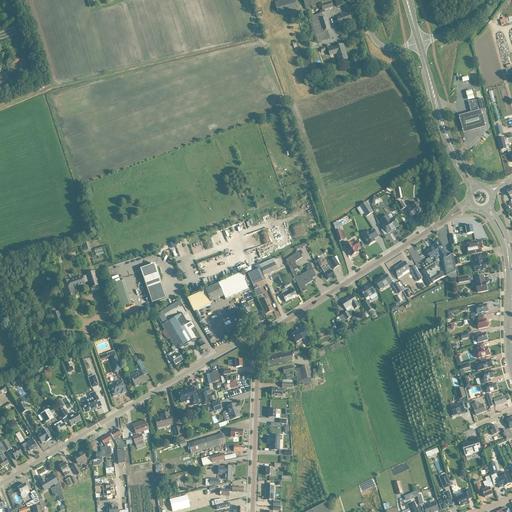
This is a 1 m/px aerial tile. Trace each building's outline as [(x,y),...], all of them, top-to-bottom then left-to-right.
[(281,0),(275,2),(278,13),(297,6),(295,0),(281,0)] [(303,0),(306,9),(321,5),(323,11),(325,10),(333,8),(330,0),(303,0)] [(338,17),(337,18),(339,25),(341,25),(352,21),(349,12),(340,14),(341,16),(338,17)] [(321,23),(320,23),(323,32),(324,32),(325,33),(331,31),(327,19),(321,21),(321,23)] [(19,23),(0,30),(0,41),(22,32),(19,23)] [(335,47),(328,49),(330,56),(337,54),(339,61),(348,59),(346,52),(345,53),(344,50),(345,50),(343,45),(335,47)] [(0,93),(12,89),(5,73),(0,74),(0,93)] [(475,100),(468,102),(471,112),(475,113),(479,112),(478,111),(482,110),(483,110),(485,109),(486,109),(483,99),(482,99),(480,100),(479,100),(475,101),(475,100)] [(480,109),(459,115),(464,132),(485,126),(480,109)] [(507,149),(510,148),(508,140),(504,140),(503,137),(503,138),(498,139),(501,151),(507,149)] [(401,210),(406,208),(402,201),(397,204),(401,210)] [(361,207),(357,209),(361,215),(365,213),(367,217),(373,212),(367,202),(360,206),(361,207)] [(412,208),(407,211),(411,217),(416,214),(417,215),(423,211),(418,203),(412,207),(412,208)] [(394,218),(394,219),(391,215),(390,214),(388,216),(387,216),(381,220),(384,225),(383,225),(388,234),(388,233),(392,231),(392,230),(399,226),(394,218)] [(474,233),(472,226),(459,228),(460,231),(466,230),(467,234),(474,233)] [(369,232),(363,236),(369,246),(375,242),(374,239),(379,237),(374,230),(370,232),(369,232)] [(92,249),(89,240),(82,242),(85,251),(92,249)] [(347,246),(346,247),(352,257),(352,256),(353,257),(355,255),(355,254),(358,252),(357,251),(361,248),(357,241),(353,244),(352,243),(351,244),(350,243),(347,245),(347,246)] [(483,248),(482,247),(482,248),(482,246),(482,245),(483,244),(483,243),(482,242),(481,241),(467,243),(468,246),(465,247),(466,256),(482,253),(481,249),(483,248)] [(443,260),(448,257),(444,251),(444,250),(440,243),(439,243),(438,242),(433,245),(434,247),(433,247),(434,248),(431,249),(426,251),(431,259),(434,256),(436,259),(440,257),(442,260),(443,260)] [(312,268),(308,271),(297,277),(295,271),(298,269),(295,262),(302,258),(298,252),(299,252),(298,251),(296,252),(296,253),(286,260),(294,279),(295,278),(301,293),(307,291),(303,284),(306,282),(307,284),(313,280),(312,279),(316,277),(312,268)] [(448,257),(443,260),(446,277),(448,275),(455,271),(456,271),(453,254),(448,257)] [(475,272),(482,271),(487,270),(485,262),(483,262),(482,260),(483,260),(482,254),(474,256),(475,264),(473,264),(475,272)] [(334,257),(328,261),(333,269),(340,265),(339,265),(340,264),(337,256),(334,258),(334,257)] [(321,258),(316,261),(320,268),(324,266),(325,267),(321,269),(328,279),(334,275),(328,266),(327,264),(325,259),(322,261),(321,258)] [(273,259),(260,265),(264,275),(278,269),(273,259)] [(405,262),(395,269),(396,272),(397,273),(395,274),(398,278),(402,275),(402,274),(409,269),(405,262)] [(156,268),(152,266),(140,270),(152,303),(166,298),(156,268)] [(422,279),(417,271),(414,266),(411,268),(414,274),(413,275),(418,282),(422,279)] [(251,282),(254,290),(256,297),(257,297),(258,300),(260,297),(259,295),(262,294),(259,288),(267,284),(260,269),(256,270),(248,274),(251,282)] [(86,276),(88,282),(90,288),(99,285),(96,277),(100,276),(98,271),(86,275),(86,276)] [(455,271),(448,275),(449,280),(456,279),(455,277),(458,277),(456,271),(455,271)] [(225,280),(205,289),(211,302),(215,300),(216,302),(220,300),(219,298),(224,296),(226,300),(248,289),(241,273),(227,279),(226,280),(225,280)] [(375,281),(380,290),(384,288),(392,283),(387,274),(381,278),(375,281)] [(88,282),(86,276),(82,277),(82,276),(70,280),(63,282),(65,289),(64,289),(66,298),(74,295),(72,287),(79,285),(80,286),(85,285),(84,283),(88,282)] [(478,293),(483,292),(488,291),(486,282),(484,282),(483,276),(475,278),(476,284),(478,293)] [(118,282),(124,306),(134,303),(128,280),(118,282)] [(282,294),(283,297),(282,297),(283,298),(286,302),(285,301),(290,298),(291,299),(296,296),(294,292),(293,289),(291,286),(289,282),(283,285),(285,289),(287,288),(288,291),(286,292),(282,294)] [(401,289),(398,283),(393,286),(399,294),(403,292),(402,291),(401,289)] [(370,284),(366,287),(367,287),(361,291),(363,295),(366,299),(369,296),(369,297),(376,293),(373,288),(370,284)] [(204,290),(187,298),(194,312),(196,317),(199,323),(202,322),(199,316),(197,310),(211,304),(204,290)] [(357,302),(353,295),(346,299),(347,301),(342,303),(346,309),(352,305),(355,310),(360,306),(357,302)] [(109,304),(107,299),(99,302),(100,306),(102,305),(105,313),(111,311),(109,305),(110,305),(110,303),(109,304)] [(268,299),(260,302),(266,314),(273,311),(268,299)] [(363,304),(369,312),(373,309),(368,301),(363,304)] [(242,317),(244,316),(248,314),(244,304),(238,306),(238,307),(242,317)] [(488,312),(488,308),(488,305),(487,304),(475,307),(477,313),(470,314),(471,319),(473,318),(482,316),(481,313),(488,312)] [(232,309),(229,310),(228,311),(233,320),(236,318),(235,316),(240,314),(237,307),(232,309)] [(58,312),(56,313),(55,308),(49,310),(51,316),(54,315),(56,323),(61,322),(58,312)] [(343,314),(340,316),(344,322),(347,320),(351,317),(350,316),(348,312),(347,311),(343,314)] [(265,320),(261,312),(249,318),(253,326),(257,324),(265,320)] [(182,313),(162,325),(164,330),(165,332),(168,335),(168,336),(174,346),(175,346),(177,350),(178,351),(177,350),(196,338),(191,329),(195,327),(192,321),(188,324),(187,322),(184,317),(182,313)] [(356,316),(352,318),(355,323),(358,321),(359,320),(360,319),(357,314),(356,315),(356,316)] [(484,316),(482,316),(473,318),(474,326),(477,325),(478,329),(488,327),(486,319),(484,320),(484,316)] [(239,324),(238,321),(226,327),(229,334),(236,331),(236,330),(241,328),(241,329),(239,324)] [(301,328),(298,330),(298,331),(291,336),(294,340),(296,343),(303,339),(303,340),(307,337),(304,332),(301,328)] [(477,339),(478,343),(488,340),(486,333),(481,335),(481,334),(481,333),(472,336),(473,340),(477,339)] [(478,345),(476,346),(477,351),(477,354),(477,355),(477,356),(478,357),(479,358),(485,357),(490,355),(489,353),(490,353),(490,352),(489,350),(489,349),(488,349),(488,348),(484,349),(483,348),(484,347),(483,343),(478,345)] [(173,352),(165,356),(169,364),(173,361),(175,365),(182,361),(180,356),(178,354),(178,351),(177,350),(173,352)] [(114,351),(106,354),(108,357),(110,356),(115,371),(120,369),(115,354),(114,351)] [(274,354),(266,356),(268,366),(292,361),(290,352),(279,354),(279,355),(275,356),(274,354)] [(136,362),(141,371),(140,372),(135,375),(136,376),(131,379),(135,386),(141,383),(142,384),(146,381),(143,375),(147,372),(148,374),(140,360),(136,362)] [(476,364),(477,367),(476,368),(476,371),(477,371),(492,367),(490,360),(476,364)] [(284,374),(285,374),(287,380),(292,379),(291,373),(294,372),(293,366),(283,369),(284,374)] [(297,385),(302,384),(311,383),(308,366),(294,369),(297,385)] [(213,372),(213,373),(210,374),(212,383),(215,383),(215,382),(220,380),(217,371),(213,372)] [(492,371),(487,372),(482,374),(483,377),(479,379),(481,385),(487,383),(486,380),(494,378),(492,371)] [(95,375),(88,377),(92,388),(98,386),(95,375)] [(462,378),(465,389),(470,387),(467,377),(462,378)] [(11,382),(13,386),(20,382),(18,378),(11,382)] [(122,382),(114,384),(114,383),(113,383),(110,384),(109,385),(113,397),(117,395),(117,393),(121,392),(122,394),(126,392),(122,382)] [(486,390),(487,393),(498,390),(496,383),(488,386),(487,383),(481,385),(479,385),(481,392),(486,390)] [(178,393),(179,398),(181,403),(190,400),(191,406),(198,404),(196,398),(197,398),(195,392),(194,387),(193,388),(193,386),(187,388),(188,390),(178,393)] [(282,397),(283,389),(271,389),(271,397),(282,397)] [(205,391),(199,393),(201,397),(203,405),(209,403),(207,396),(206,395),(212,393),(211,390),(205,391)] [(95,392),(89,395),(91,399),(82,403),(84,408),(83,409),(84,412),(86,412),(86,413),(101,406),(97,397),(95,392)] [(495,403),(496,406),(502,404),(507,403),(505,396),(494,400),(495,403),(494,403),(495,403)] [(60,399),(53,403),(58,411),(63,419),(66,417),(67,419),(69,418),(68,416),(63,408),(65,406),(60,399)] [(473,408),(476,415),(486,411),(485,409),(485,408),(483,404),(480,405),(478,401),(472,404),(473,408)] [(17,405),(22,414),(28,410),(23,402),(17,405)] [(213,405),(208,407),(211,413),(215,411),(215,412),(222,409),(220,402),(212,405),(213,405)] [(240,417),(238,411),(241,410),(239,403),(236,404),(231,405),(227,407),(228,411),(224,412),(223,415),(225,422),(240,417)] [(458,404),(451,407),(452,411),(454,416),(459,414),(459,415),(465,413),(462,403),(458,404)] [(41,414),(43,419),(46,423),(54,419),(48,409),(48,410),(46,406),(41,409),(43,412),(41,414)] [(269,418),(275,418),(276,415),(280,415),(280,410),(276,410),(269,410),(269,418)] [(81,421),(77,413),(69,418),(67,419),(71,427),(81,421)] [(168,413),(164,414),(161,415),(162,418),(155,419),(157,429),(161,428),(162,428),(172,426),(170,416),(169,416),(168,413)] [(144,421),(139,423),(133,425),(136,434),(148,430),(145,420),(144,421)] [(61,421),(54,425),(59,434),(66,430),(61,421)] [(177,436),(186,434),(183,425),(174,428),(177,436)] [(491,427),(492,429),(490,430),(492,436),(500,432),(496,425),(491,427)] [(505,440),(509,438),(511,437),(508,428),(505,430),(505,429),(501,431),(504,436),(505,440)] [(52,438),(50,434),(47,429),(45,431),(44,430),(43,431),(42,431),(41,432),(41,433),(42,434),(38,436),(41,442),(45,440),(46,442),(52,438)] [(116,439),(117,440),(115,441),(118,445),(117,450),(118,464),(125,464),(124,459),(123,449),(123,443),(120,438),(119,439),(118,438),(121,435),(120,433),(120,432),(118,429),(110,433),(114,440),(116,439)] [(231,430),(231,438),(238,438),(238,437),(242,437),(242,430),(231,430)] [(222,434),(217,435),(189,444),(192,454),(225,444),(222,434)] [(108,435),(101,439),(102,442),(102,443),(103,442),(105,446),(105,447),(106,455),(111,454),(110,447),(111,446),(110,444),(109,442),(111,440),(108,435)] [(135,444),(136,447),(137,449),(145,446),(143,440),(144,440),(142,435),(133,438),(135,444)] [(270,450),(275,451),(279,451),(280,436),(271,435),(271,436),(267,436),(267,444),(270,444),(270,450)] [(465,450),(467,454),(471,453),(471,454),(475,452),(475,451),(478,450),(477,448),(480,447),(477,437),(471,439),(472,443),(469,444),(469,443),(462,445),(464,450),(465,450)] [(7,451),(7,452),(10,450),(16,460),(23,456),(18,447),(13,450),(7,439),(6,440),(2,442),(3,445),(7,451)] [(24,442),(21,444),(25,451),(28,449),(30,451),(36,447),(34,443),(32,439),(25,443),(24,442)] [(225,446),(225,449),(225,451),(228,451),(228,452),(241,452),(241,444),(237,444),(237,446),(225,446)] [(102,458),(106,457),(105,447),(100,448),(101,452),(92,453),(93,466),(97,466),(97,461),(102,460),(102,458)] [(437,448),(425,453),(427,458),(439,453),(437,448)] [(0,465),(2,468),(8,464),(0,450),(0,454),(0,465)] [(82,453),(74,458),(78,465),(82,463),(83,464),(87,462),(82,453)] [(223,454),(210,457),(212,463),(224,460),(223,454)] [(479,459),(481,468),(487,466),(485,458),(482,459),(482,458),(479,459)] [(69,469),(65,463),(59,466),(65,476),(67,474),(66,472),(69,469)] [(491,476),(498,474),(495,463),(488,465),(491,476)] [(71,468),(77,477),(81,474),(76,465),(71,468)] [(218,467),(218,475),(223,475),(223,480),(228,480),(228,479),(231,480),(231,475),(230,475),(230,471),(232,471),(232,467),(218,467)] [(500,477),(495,480),(499,489),(508,485),(508,487),(511,485),(511,484),(511,483),(508,474),(506,474),(505,472),(504,472),(502,473),(501,474),(502,476),(500,477)] [(446,473),(439,476),(444,489),(451,486),(446,473)] [(39,484),(38,485),(40,488),(42,487),(45,491),(49,489),(48,488),(50,487),(49,487),(54,484),(55,485),(56,487),(55,487),(56,494),(57,497),(59,496),(60,501),(64,500),(62,495),(63,495),(59,483),(58,483),(56,480),(53,475),(53,476),(51,478),(50,477),(47,479),(47,480),(46,481),(43,476),(38,479),(40,483),(39,484)] [(484,495),(485,498),(493,495),(490,489),(494,487),(489,476),(485,478),(486,481),(483,482),(486,489),(482,491),(484,494),(483,494),(484,495)] [(22,498),(23,498),(27,496),(26,495),(30,493),(25,484),(18,488),(21,494),(21,495),(22,498)] [(103,486),(104,496),(111,496),(111,495),(115,495),(114,495),(113,490),(114,490),(113,485),(103,486)] [(269,501),(270,501),(270,500),(273,500),(274,486),(265,486),(265,493),(266,493),(266,496),(266,500),(269,500),(269,501)] [(220,489),(219,496),(223,496),(224,496),(229,496),(229,492),(232,492),(243,493),(243,487),(238,487),(232,487),(229,487),(229,489),(229,490),(220,489)] [(469,503),(468,499),(472,498),(468,489),(462,492),(464,495),(457,498),(458,502),(460,506),(469,503)] [(34,491),(30,493),(34,500),(32,501),(35,505),(39,503),(37,494),(36,495),(34,491)] [(453,504),(451,499),(449,492),(444,494),(446,497),(438,500),(443,510),(447,508),(447,506),(453,504)] [(37,494),(39,502),(42,511),(46,510),(43,499),(40,493),(37,494)] [(187,496),(169,500),(172,511),(190,507),(187,496)] [(424,507),(425,511),(426,511),(435,511),(438,511),(435,502),(434,499),(430,501),(431,504),(424,507)] [(327,511),(325,503),(307,511),(327,511)] [(410,510),(405,511),(417,511),(414,503),(408,505),(410,510)]
